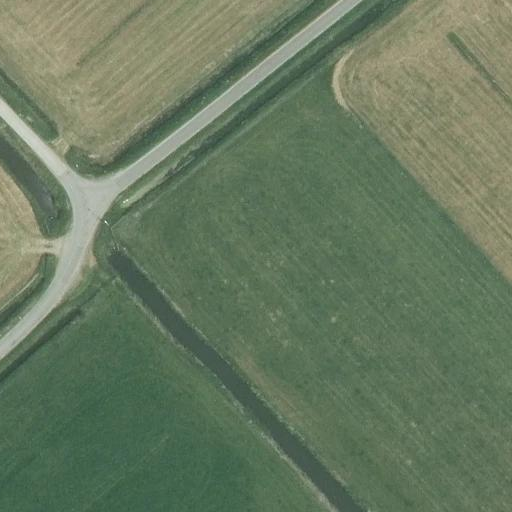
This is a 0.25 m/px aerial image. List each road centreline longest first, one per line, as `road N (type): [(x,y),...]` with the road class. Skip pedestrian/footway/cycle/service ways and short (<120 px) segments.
road 1 (unclassified): [(352,0),(90,205)]
road 2 (unclassified): [(0,346),(38,311),(90,205)]
road 3 (unclassified): [(90,205),(0,109)]
